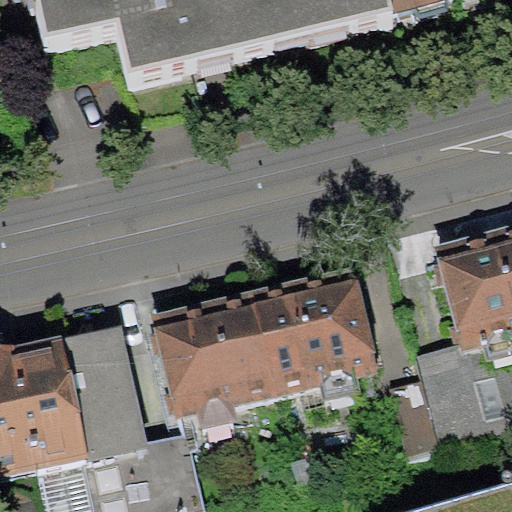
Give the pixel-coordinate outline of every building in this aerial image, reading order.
[(33,0),(45,55),(117,40),(129,90),(193,75),(294,51),(281,0),(33,0)] [(389,28),(387,19),(381,0),(281,0),(294,51),(312,47),(389,28)] [(446,3),(451,2),(450,0),(381,0),(387,19),(397,16),(412,12),(419,22),(444,15),(446,3)] [(511,434),(511,244),(462,258),(438,264),(461,352),(416,364),(423,391),(440,454),(511,434)] [(253,310),(275,402),(321,391),(325,409),(355,401),(351,383),(372,378),(350,286),(279,303),(253,310)] [(232,431),(228,413),(275,402),(253,310),(185,326),(155,333),(177,425),(198,420),(203,438),(232,431)] [(91,511),(200,511),(186,446),(143,455),(141,451),(118,341),(57,354),(91,511)] [(0,511),(91,511),(57,354),(13,364),(9,346),(0,348),(0,511)] [(391,400),(407,463),(440,454),(423,391),(391,400)] [(511,511),(511,498),(464,511),(511,511)]
